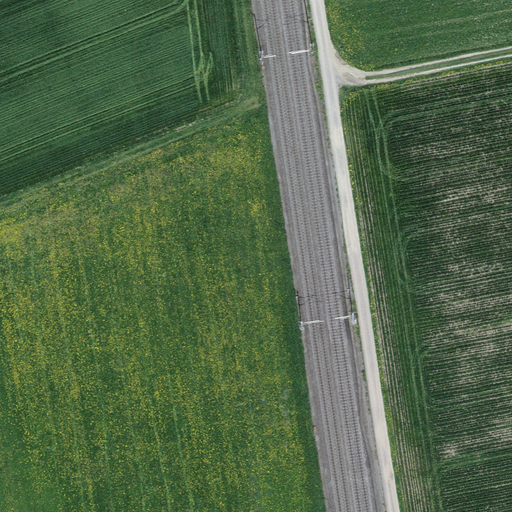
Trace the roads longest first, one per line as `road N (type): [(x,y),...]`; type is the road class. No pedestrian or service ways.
road 1 (track): [(316,0),(396,511)]
road 2 (track): [(0,210),(267,102)]
road 3 (track): [(511,52),(361,81),(325,59)]
